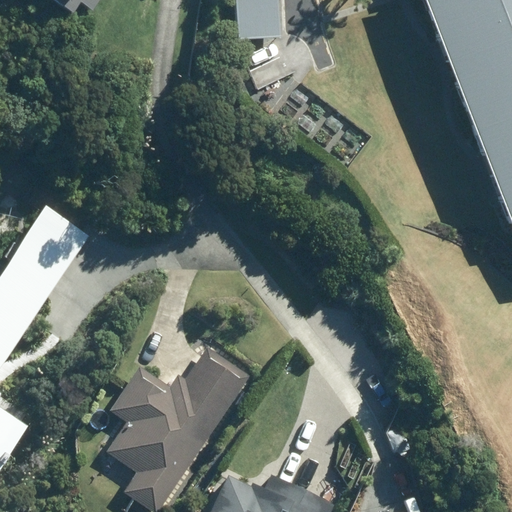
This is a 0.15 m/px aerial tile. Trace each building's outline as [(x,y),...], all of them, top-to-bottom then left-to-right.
[(50,0),(72,14),(78,5),(90,12),(98,0),(50,0)] [(276,0),(234,0),(236,40),(278,38),(276,0)] [(511,0),(420,0),(508,234),(511,232),(511,0)] [(0,456),(24,422),(0,405),(0,358),(88,232),(43,200),(0,261),(0,456)] [(136,468),(122,489),(155,511),(247,376),(204,347),(183,377),(176,372),(169,383),(138,362),(108,406),(125,418),(106,447),(136,468)] [(327,511),(331,503),(267,474),(262,485),(251,479),(249,484),(224,472),(206,511),(327,511)]
